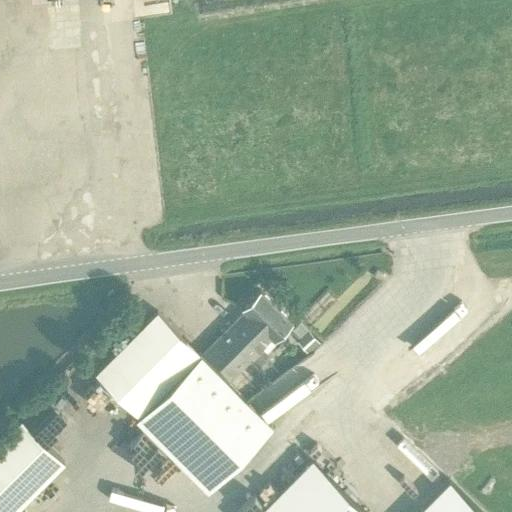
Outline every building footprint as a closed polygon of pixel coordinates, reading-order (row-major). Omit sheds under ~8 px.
[(272,335),(275,338),(292,320),(261,289),(243,307),(245,309),(233,321),(260,348),(272,335)] [(204,356),(201,353),(158,310),(96,372),(143,417),(204,356)] [(201,353),(204,356),(228,379),(260,348),(233,321),(201,353)] [(273,424),(228,379),(204,356),(143,417),(211,486),(273,424)] [(22,418),(0,440),(0,510),(1,511),(14,511),(65,461),(22,418)] [(363,511),(310,459),(257,511),(363,511)] [(484,511),(449,477),(414,511),(484,511)]
